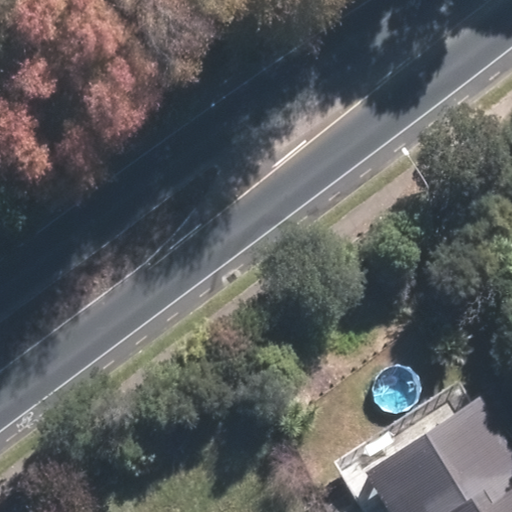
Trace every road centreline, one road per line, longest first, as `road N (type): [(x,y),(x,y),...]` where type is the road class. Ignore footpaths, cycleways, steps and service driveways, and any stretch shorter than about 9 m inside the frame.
road 1 (secondary): [(342,98),(241,227),(0,405)]
road 2 (secondary): [(0,288),(159,166),(342,98)]
road 3 (secondary): [(482,0),(342,98)]
